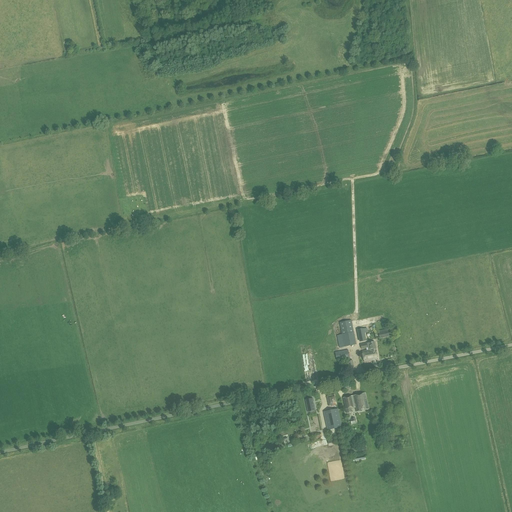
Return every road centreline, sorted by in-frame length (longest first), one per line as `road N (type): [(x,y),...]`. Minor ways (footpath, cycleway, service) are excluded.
road 1 (unclassified): [(0,452),(511,344)]
road 2 (track): [(358,345),(352,180)]
